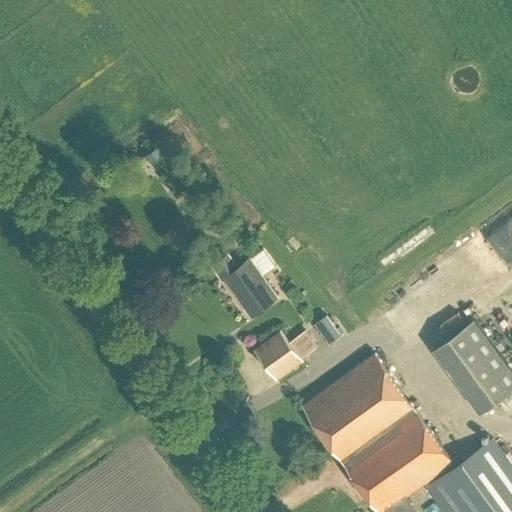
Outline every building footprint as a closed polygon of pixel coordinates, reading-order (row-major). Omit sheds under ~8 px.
[(158,146),(147,155),(156,167),(167,158),(158,146)] [(511,213),(486,229),(504,259),(511,254),(511,213)] [(237,294),(252,315),(278,296),(250,257),(224,276),(225,277),(214,286),(226,302),(237,294)] [(329,341),(341,332),(327,313),(315,322),(329,341)] [(511,384),(511,378),(476,323),(454,338),(448,329),(428,342),(472,411),(511,384)] [(304,362),(281,331),(253,351),(276,382),(304,362)] [(419,511),(408,495),(425,483),(445,511),(511,511),(511,462),(494,437),(455,465),(375,352),(304,403),(381,511),(419,511)]
